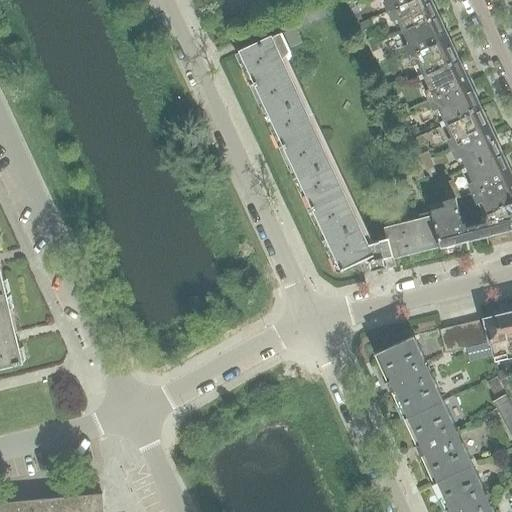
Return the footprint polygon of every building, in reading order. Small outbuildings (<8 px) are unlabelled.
[(398,18),(404,31),(439,15),(432,0),(389,0),(384,2),(393,20),(398,18)] [(326,2),(298,15),(303,27),(331,15),(326,2)] [(362,20),(354,3),(347,6),(355,23),(362,20)] [(439,15),(404,31),(410,44),(405,46),(413,64),(419,61),(424,74),(459,58),(439,15)] [(371,28),(367,21),(359,25),(363,32),(371,28)] [(301,43),(294,28),(285,32),(291,47),(301,43)] [(441,245),(434,214),(385,226),(388,236),(374,239),(288,55),(292,49),(284,31),(236,54),(336,270),(368,256),(368,260),(388,255),(388,258),(441,245)] [(366,42),(369,48),(377,44),(374,38),(366,42)] [(377,44),(369,48),(372,54),(379,50),(377,44)] [(459,58),(424,74),(430,87),(425,89),(434,109),(440,106),(445,120),(480,104),(459,58)] [(377,64),(380,70),(388,67),(385,60),(377,64)] [(388,67),(380,70),(383,77),(391,73),(388,67)] [(390,92),(398,89),(395,83),(387,86),(390,92)] [(398,89),(390,92),(393,98),(400,94),(398,89)] [(395,102),(399,111),(406,108),(402,99),(395,102)] [(462,156),(468,169),(503,153),(480,104),(445,120),(453,136),(448,138),(457,158),(462,156)] [(411,117),(406,108),(399,111),(403,121),(411,117)] [(419,134),(416,126),(408,130),(411,137),(419,134)] [(423,143),(420,137),(412,140),(415,147),(423,143)] [(482,200),(488,212),(511,201),(511,173),(503,153),(468,169),(474,182),(469,184),(477,202),(482,200)] [(421,159),(425,169),(433,166),(429,156),(421,159)] [(433,166),(425,169),(429,179),(437,176),(433,166)] [(427,184),(420,171),(412,175),(419,188),(427,184)] [(457,200),(461,199),(452,182),(448,184),(457,200)] [(487,233),(486,222),(465,227),(464,223),(462,223),(455,198),(447,199),(449,207),(433,210),(434,214),(441,245),(441,246),(487,235),(487,233)] [(461,199),(457,200),(462,209),(465,207),(461,199)] [(511,201),(488,212),(486,222),(487,233),(511,227),(511,201)] [(0,295),(8,293),(0,258),(0,295)] [(0,295),(0,368),(24,362),(8,293),(0,295)] [(511,311),(485,318),(491,341),(494,356),(507,353),(509,357),(511,356),(511,311)] [(479,344),(491,341),(485,318),(474,321),(479,344)] [(474,321),(462,324),(468,347),(479,344),(474,321)] [(462,324),(451,326),(457,350),(468,347),(462,324)] [(445,353),(457,350),(451,326),(439,329),(445,353)] [(402,414),(442,396),(415,335),(375,353),(402,414)] [(511,387),(507,378),(505,370),(497,373),(500,383),(507,395),(494,402),(511,436),(511,387)] [(497,378),(488,383),(492,390),(500,385),(497,378)] [(433,480),(473,462),(442,396),(402,414),(433,480)] [(497,421),(492,410),(484,415),(489,425),(497,421)] [(495,511),(473,462),(433,480),(447,511),(495,511)] [(48,511),(103,511),(102,494),(47,499),(48,511)] [(0,503),(0,511),(48,511),(47,499),(0,503)]
